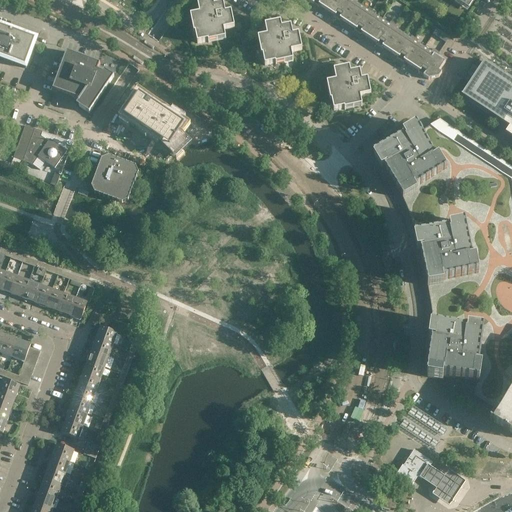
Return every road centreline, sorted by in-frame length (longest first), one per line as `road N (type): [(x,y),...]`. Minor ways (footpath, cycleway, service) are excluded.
road 1 (residential): [(511,448),(413,383),(407,264),(387,206),(346,152)]
road 2 (secondary): [(328,482),(363,425),(385,353),(371,258),(318,179)]
road 3 (secondary): [(320,206),(359,288),(362,356),(345,407),(302,478)]
road 4 (residential): [(0,509),(62,338),(0,315)]
road 5 (secondary): [(237,116),(68,10)]
road 6 (residential): [(411,82),(298,10),(256,0)]
